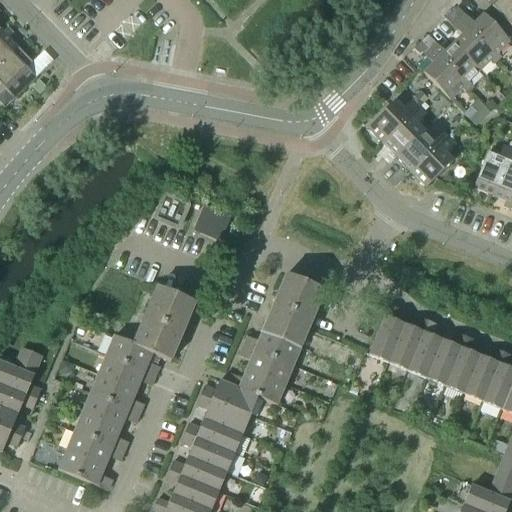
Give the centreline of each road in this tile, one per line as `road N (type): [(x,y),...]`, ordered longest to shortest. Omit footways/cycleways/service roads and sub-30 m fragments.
road 1 (residential): [(111,511),(165,388),(183,376),(256,249),(351,285)]
road 2 (residential): [(316,125),(417,0)]
road 3 (residential): [(176,103),(301,130),(316,125)]
road 4 (residential): [(0,197),(59,132),(100,101)]
road 5 (residential): [(100,101),(12,0)]
road 6 (residential): [(392,209),(511,262)]
